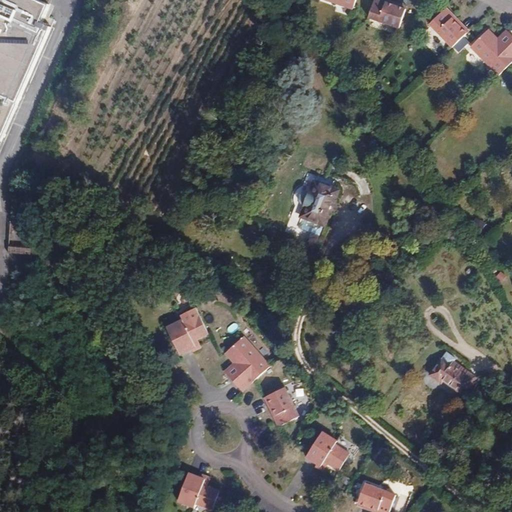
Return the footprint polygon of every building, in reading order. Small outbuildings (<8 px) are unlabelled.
[(0,0),(0,140),(21,95),(51,29),(42,25),(50,7),(35,0),(0,0)] [(325,0),(353,9),(356,0),(325,0)] [(375,0),(369,18),(400,28),(406,10),(386,3),(387,0),(375,0)] [(388,0),(387,0),(386,3),(406,10),(407,7),(388,0)] [(446,8),(430,25),(453,48),(467,34),(452,19),(455,17),(446,8)] [(455,17),(452,19),(467,34),(469,32),(455,17)] [(471,47),(499,75),(511,62),(511,41),(505,48),(497,40),(488,30),(471,47)] [(511,36),(507,31),(497,40),(505,48),(511,41),(511,36)] [(293,206),(290,213),(301,217),(300,218),(302,219),(299,229),(311,233),(309,238),(318,242),(324,226),(325,227),(329,218),(330,218),(337,200),(335,200),(339,190),(333,188),(335,182),(318,175),(316,181),(315,181),(314,184),(303,179),(301,184),(297,187),(294,191),(292,194),(291,198),(292,202),(293,206)] [(286,231),(295,235),(298,227),(289,223),(286,231)] [(500,283),(508,279),(504,271),(496,275),(500,283)] [(183,321),(184,324),(200,316),(196,308),(180,316),(183,321)] [(167,328),(180,355),(192,349),(196,347),(193,341),(197,339),(209,333),(200,316),(184,324),(183,321),(167,328)] [(244,391),(271,367),(244,337),(226,353),(243,371),(233,380),(244,391)] [(192,349),(193,351),(201,347),(197,339),(193,341),(196,347),(192,349)] [(448,365),(440,359),(429,374),(442,384),(444,381),(464,395),(476,378),(467,371),(465,375),(457,369),(459,366),(452,360),(448,365)] [(242,371),(235,363),(225,372),(233,380),(242,371)] [(459,366),(457,369),(465,374),(467,371),(459,366)] [(279,427),(299,417),(285,388),(267,396),(276,415),(273,416),(279,427)] [(273,416),(276,415),(267,396),(264,398),(273,416)] [(322,432),(307,457),(317,464),(321,466),(325,461),(328,463),(339,470),(350,454),(335,445),(337,441),(322,432)] [(317,464),(316,466),(324,471),(328,463),(325,461),(321,466),(317,464)] [(201,478),(188,474),(178,501),(195,507),(196,504),(213,510),(219,491),(207,487),(203,486),(205,480),(201,478)] [(210,479),(201,476),(201,478),(205,480),(203,486),(207,487),(210,479)] [(389,511),(396,496),(366,484),(358,503),(378,510),(376,511),(389,511)] [(374,511),(376,511),(378,510),(358,503),(357,505),(374,511)]
